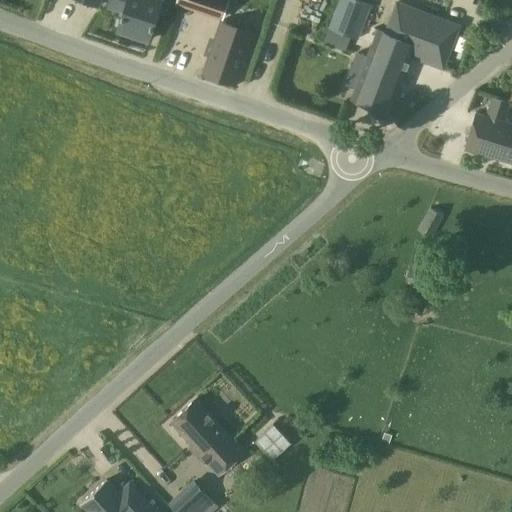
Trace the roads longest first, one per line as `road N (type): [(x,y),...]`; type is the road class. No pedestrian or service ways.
road 1 (unclassified): [(0,490),(378,155)]
road 2 (unclassified): [(378,155),(0,21)]
road 3 (unclassified): [(378,155),(511,45)]
road 4 (unclassified): [(511,188),(378,155)]
